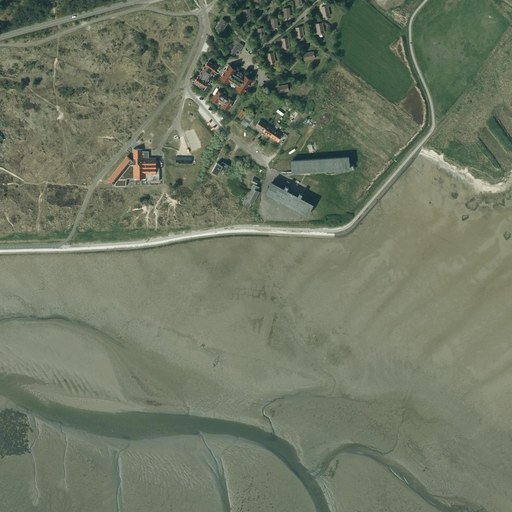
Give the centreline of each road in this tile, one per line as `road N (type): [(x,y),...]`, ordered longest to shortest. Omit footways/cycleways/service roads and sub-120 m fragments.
road 1 (residential): [(267,168),(185,87),(206,32),(199,0)]
road 2 (tertiary): [(0,37),(139,0)]
